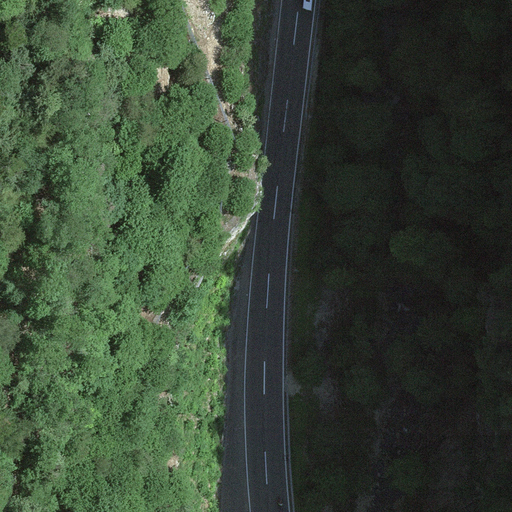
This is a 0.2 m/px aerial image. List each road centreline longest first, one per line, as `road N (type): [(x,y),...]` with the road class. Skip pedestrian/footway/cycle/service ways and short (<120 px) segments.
road 1 (motorway): [(270,511),(270,285),(300,0)]
road 2 (motorway): [(0,307),(82,511)]
